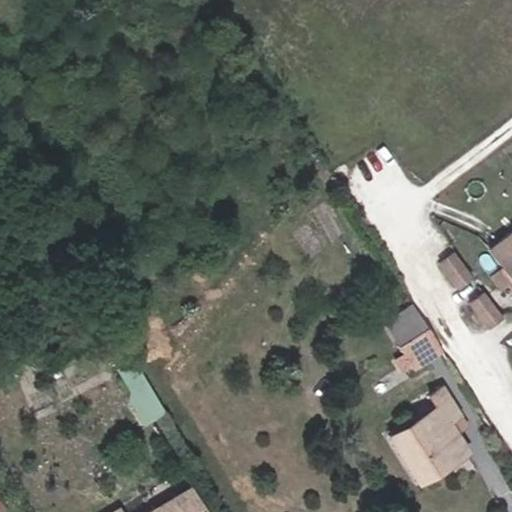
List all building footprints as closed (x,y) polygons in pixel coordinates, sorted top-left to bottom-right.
[(511,228),(487,248),(503,268),(510,277),(511,280),(511,228)] [(469,277),(451,253),(437,263),(455,287),(469,277)] [(497,287),(510,277),(503,268),(491,278),(497,287)] [(499,316),(481,292),(467,303),(485,327),(499,316)] [(425,326),(411,304),(382,323),(396,345),(425,326)] [(439,348),(425,326),(396,345),(409,366),(439,348)] [(149,390),(133,363),(119,371),(135,398),(149,390)] [(452,432),(445,421),(456,415),(439,387),(428,394),(434,405),(387,434),(416,480),(463,451),(452,432)] [(155,401),(149,392),(138,399),(143,408),(144,408),(155,401)] [(463,425),(456,415),(445,421),(452,432),(463,425)] [(201,511),(186,487),(145,511),(117,511),(116,510),(111,511),(201,511)]
